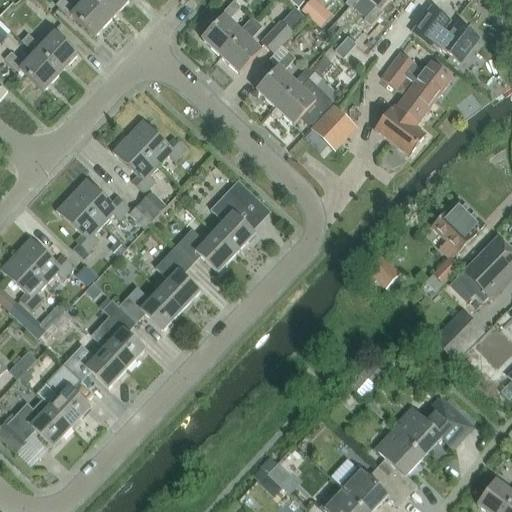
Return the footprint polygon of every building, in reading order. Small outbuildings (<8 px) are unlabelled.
[(95,40),(112,21),(89,0),(87,0),(86,2),(75,13),(62,1),(56,7),(70,20),(72,18),(95,40)] [(89,0),(112,21),(130,3),(126,0),(84,0),(86,2),(87,0),(89,0)] [(307,1),(305,0),(287,0),(287,1),(298,11),(307,1)] [(310,22),(322,9),(312,0),(311,0),(300,13),(310,22)] [(350,0),(345,5),(352,12),(362,0),(350,0)] [(362,0),(354,10),(365,20),(376,9),(365,0),(362,0)] [(365,0),(376,9),(364,22),(371,28),(384,14),(381,12),(391,0),(365,0)] [(243,35),(240,33),(229,22),(241,9),(234,3),(221,17),(223,19),(202,42),(220,59),(243,35)] [(295,10),(281,25),(291,35),(305,20),(295,10)] [(433,46),(459,66),(479,41),(459,25),(449,37),(443,32),(449,23),(432,10),(412,35),(430,49),(433,46)] [(261,53),(250,43),(262,30),(252,20),(240,33),(243,35),(220,59),(239,77),(261,53)] [(281,25),(278,23),(259,45),(272,57),(292,36),(291,35),(281,25)] [(338,25),(328,36),(340,46),(350,35),(338,25)] [(61,76),(78,57),(54,35),(41,49),(28,37),(22,44),(35,56),(37,53),(61,76)] [(343,63),(355,49),(356,48),(348,41),(336,54),(335,55),(343,63)] [(43,94),(61,76),(37,53),(35,56),(24,67),(11,55),(5,62),(18,75),(20,72),(43,94)] [(297,87),(294,84),(283,74),(295,61),(288,54),(276,68),(278,70),(256,93),(275,111),(297,87)] [(436,103),(453,81),(431,64),(423,75),(400,57),(391,69),(436,103)] [(329,104),(315,90),(321,83),(319,80),(329,65),(322,58),(308,73),(306,71),(294,84),(297,87),(275,111),(293,128),(301,120),(307,125),(313,125),(329,107),(329,104)] [(419,126),(436,103),(391,69),(382,81),(405,98),(394,113),(391,111),(374,132),(409,159),(425,137),(415,130),(419,125),(419,126)] [(310,131),(332,152),(355,127),(333,107),(310,131)] [(127,139),(159,169),(169,159),(174,164),(186,152),(174,141),(168,147),(143,123),(127,139)] [(150,179),(159,169),(127,139),(112,155),(138,179),(132,185),(144,196),(155,184),(150,179)] [(71,198),(103,228),(113,218),(118,222),(129,210),(118,200),(112,206),(86,182),(71,198)] [(238,221),(256,201),(238,184),(211,213),(224,226),(214,235),(237,257),(255,237),(238,221)] [(139,205),(154,219),(165,208),(150,194),(139,205)] [(94,238),(103,228),(71,198),(56,214),(82,238),(76,244),(78,246),(72,253),(84,265),(91,258),(88,255),(99,243),(94,238)] [(447,213),(431,229),(445,243),(457,255),(485,228),(467,210),(466,211),(457,203),(448,213),(447,213)] [(142,231),(154,219),(139,205),(127,217),(142,231)] [(237,257),(214,235),(205,245),(192,233),(174,252),(192,269),(201,259),(218,276),(237,257)] [(464,275),(459,281),(475,296),(483,304),(489,298),(489,299),(506,281),(510,285),(511,282),(511,253),(497,239),(463,274),(464,275)] [(15,257),(47,287),(57,277),(62,281),(73,269),(62,259),(56,265),(30,241),(15,257)] [(110,252),(117,259),(125,251),(117,244),(110,252)] [(182,279),(192,269),(174,252),(156,271),(169,284),(159,293),(181,314),(200,295),(182,279)] [(372,259),(364,269),(387,290),(400,277),(376,255),(372,259)] [(38,297),(47,287),(15,257),(0,272),(26,297),(20,303),(31,314),(43,302),(38,297)] [(446,261),(423,285),(424,286),(433,295),(458,270),(450,262),(447,259),(446,261)] [(85,273),(77,282),(87,290),(87,291),(95,282),(85,273)] [(181,314),(159,293),(150,303),(137,291),(119,310),(136,327),(146,317),(163,334),(181,314)] [(119,310),(118,311),(110,303),(100,313),(108,321),(90,340),(103,352),(104,351),(126,372),(145,353),(127,336),(136,327),(119,310)] [(39,327),(16,305),(7,315),(30,337),(39,327)] [(484,335),(459,312),(429,344),(454,367),(484,335)] [(104,351),(103,352),(95,361),(82,349),(63,368),(81,385),(90,375),(108,392),(126,372),(104,351)] [(36,363),(27,355),(8,375),(17,383),(36,363)] [(460,362),(454,367),(472,385),(479,378),(470,369),(469,370),(460,362)] [(72,394),(81,385),(63,368),(35,398),(41,404),(42,403),(49,409),(71,430),(89,411),(72,394)] [(71,430),(49,409),(42,403),(41,404),(33,412),(27,407),(6,429),(4,427),(0,431),(0,441),(16,457),(25,447),(23,446),(35,433),(53,450),(71,430)] [(453,452),(462,442),(469,435),(470,436),(472,434),(440,403),(423,422),(412,412),(394,432),(423,460),(441,441),(453,452)] [(385,461),(376,471),(386,479),(408,500),(417,490),(406,479),(423,460),(394,432),(375,452),(385,461)] [(278,466),(268,477),(289,498),(297,490),(288,481),(291,478),(278,466)] [(260,470),(252,478),(260,485),(267,478),(268,477),(260,470)] [(386,479),(376,471),(368,480),(358,470),(339,490),(362,511),(374,511),(387,499),(398,510),(408,500),(386,479)] [(505,511),(511,503),(511,493),(511,495),(495,483),(477,508),(482,511),(505,511)] [(362,511),(339,490),(321,510),(323,511),(362,511)]
